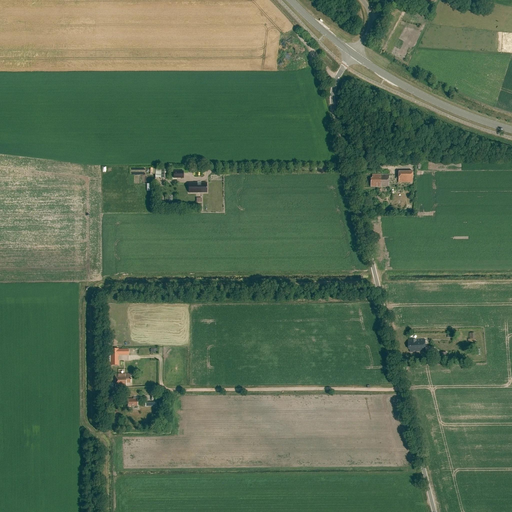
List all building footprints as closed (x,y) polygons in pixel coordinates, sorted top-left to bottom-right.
[(161,171),(155,171),(155,177),(166,178),(166,168),(161,168),(161,171)] [(398,183),(412,183),(412,173),(398,173),(398,183)] [(370,187),(388,187),(388,175),(372,175),(372,178),(370,178),(370,187)] [(207,194),(207,184),(201,184),(201,183),(198,183),(198,184),(189,184),(189,194),(207,194)] [(426,351),(425,340),(417,340),(412,340),(409,341),(409,344),(409,349),(410,349),(410,352),(426,351)] [(117,361),(117,357),(118,357),(118,355),(123,355),(123,350),(119,350),(119,349),(111,349),(111,365),(118,365),(118,361),(117,361)] [(126,383),(130,383),(130,374),(115,375),(115,388),(126,387),(126,383)] [(136,404),(140,404),(140,399),(136,399),(136,400),(128,400),(128,407),(136,407),(136,404)]
